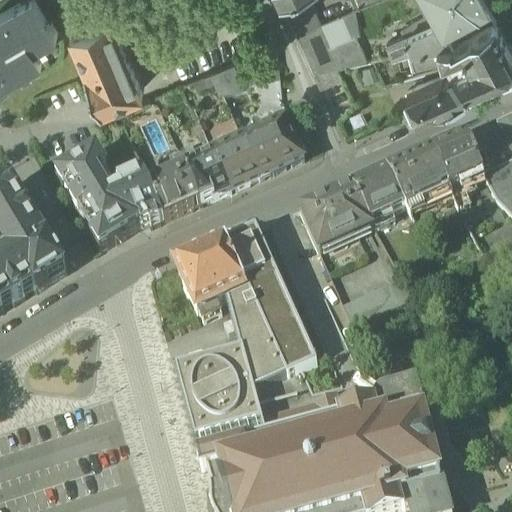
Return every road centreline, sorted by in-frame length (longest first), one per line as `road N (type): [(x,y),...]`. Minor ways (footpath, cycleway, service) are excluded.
road 1 (residential): [(334,172),(110,277)]
road 2 (residential): [(110,277),(175,511)]
road 3 (residential): [(511,93),(334,172)]
road 4 (residential): [(265,0),(334,172)]
road 5 (residential): [(110,277),(0,344)]
